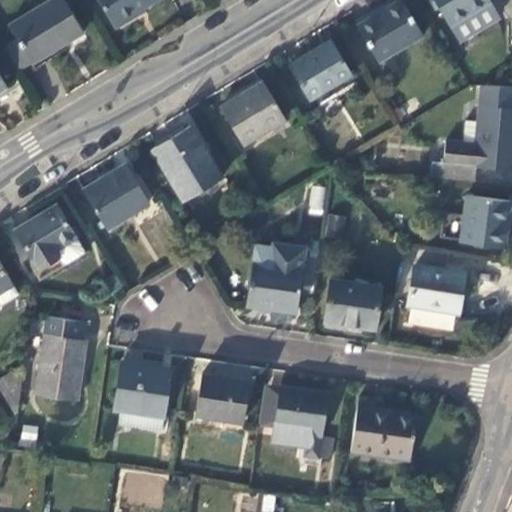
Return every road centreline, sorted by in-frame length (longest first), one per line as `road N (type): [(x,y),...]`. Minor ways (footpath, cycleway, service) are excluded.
road 1 (tertiary): [(300,0),(0,182)]
road 2 (residential): [(511,386),(167,330)]
